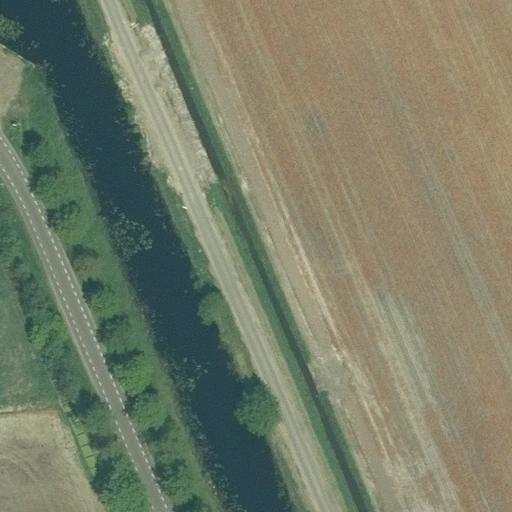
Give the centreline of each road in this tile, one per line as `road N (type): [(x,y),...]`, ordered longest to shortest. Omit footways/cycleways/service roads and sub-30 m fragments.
road 1 (unclassified): [(325,511),(107,0)]
road 2 (tertiary): [(164,511),(41,223),(0,154)]
